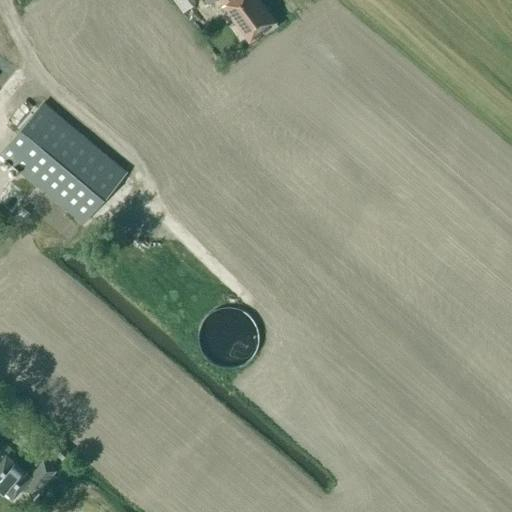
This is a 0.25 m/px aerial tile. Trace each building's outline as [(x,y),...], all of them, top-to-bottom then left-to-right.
[(207,0),(208,1),(209,0),(220,0),(224,5),(215,11),(242,46),(275,22),(258,0),(207,0)] [(125,172),(43,103),(0,153),(0,154),(82,223),(125,172)] [(26,196),(9,182),(0,194),(0,205),(11,214),(26,196)] [(256,323),(247,315),(234,312),(222,313),(211,320),(204,330),(202,343),(205,355),(213,365),(224,371),(236,372),(248,367),(257,359),(262,347),(262,335),(256,323)] [(57,442),(50,451),(60,459),(67,451),(57,442)] [(6,456),(0,462),(0,487),(13,498),(20,490),(30,498),(41,486),(55,469),(43,460),(30,476),(6,456)]
